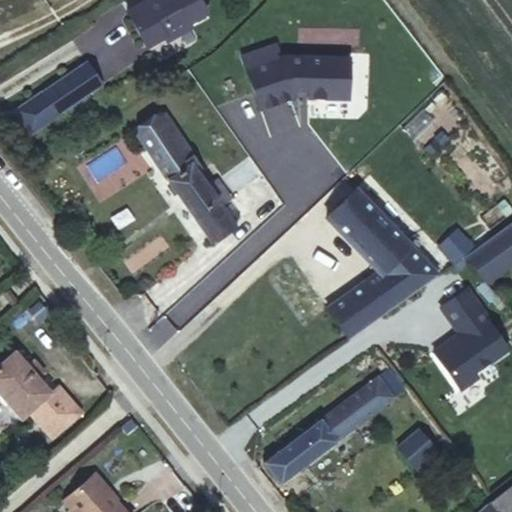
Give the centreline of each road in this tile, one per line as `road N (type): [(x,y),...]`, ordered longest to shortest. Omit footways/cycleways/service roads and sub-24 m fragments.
road 1 (secondary): [(0,191),(256,511)]
road 2 (track): [(392,0),(511,165)]
